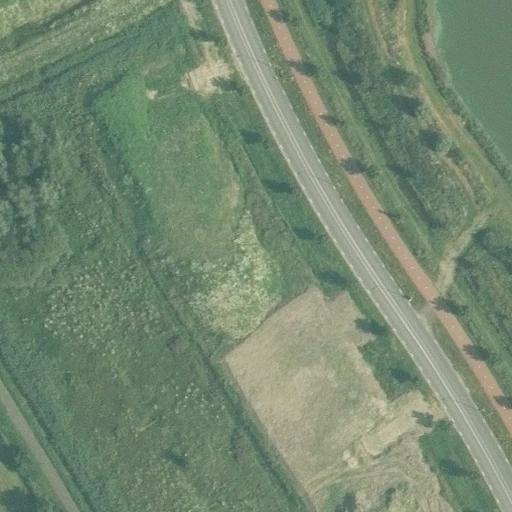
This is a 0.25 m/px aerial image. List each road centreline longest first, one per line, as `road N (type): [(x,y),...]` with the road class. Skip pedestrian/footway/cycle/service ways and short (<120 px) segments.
road 1 (tertiary): [(511,501),(333,214),(228,0)]
road 2 (unclassified): [(0,390),(73,511)]
